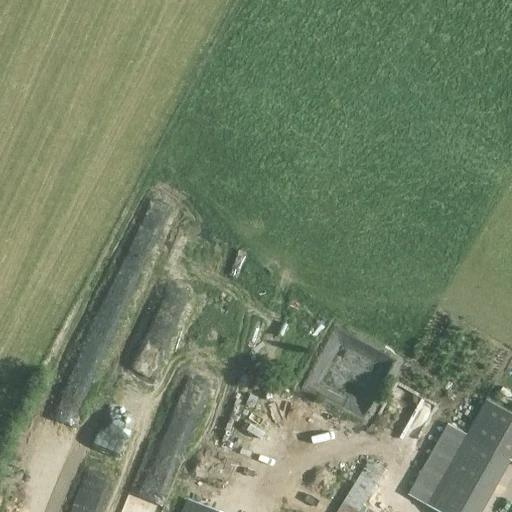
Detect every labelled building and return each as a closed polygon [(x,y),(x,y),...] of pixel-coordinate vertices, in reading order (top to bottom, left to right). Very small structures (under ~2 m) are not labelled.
[(160,290),(182,298),(194,263),(172,255),(160,290)] [(419,398),(411,408),(426,419),(434,408),(419,398)] [(449,423),(409,494),(425,503),(440,511),(480,511),(511,459),(511,414),(485,399),(466,433),(449,423)] [(359,511),(386,471),(369,460),(336,511),(359,511)] [(182,511),(217,511),(187,500),(182,511)]
